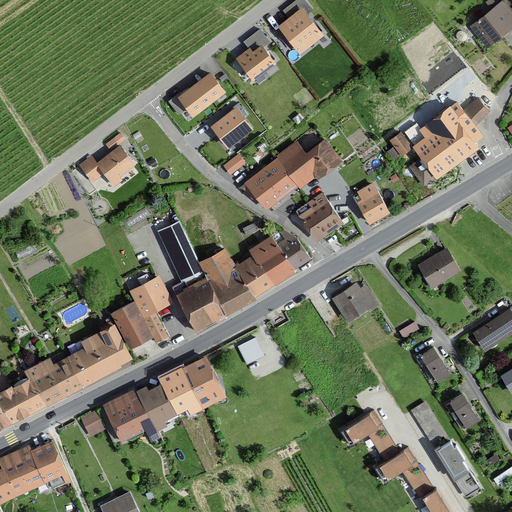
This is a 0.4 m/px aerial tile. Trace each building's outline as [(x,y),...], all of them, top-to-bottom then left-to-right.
[(303,0),(294,0),(282,10),(287,17),(301,6),(307,14),(312,10),(303,0)] [(511,15),(500,1),(469,26),(486,48),(511,27),(511,15)] [(287,17),(276,26),(278,28),(273,32),(279,39),(283,35),(299,54),(324,34),(307,14),(301,6),(287,17)] [(269,42),(260,30),(245,42),(250,48),(237,58),(254,80),(274,64),(261,48),(269,42)] [(225,92),(211,74),(179,98),(193,116),(225,92)] [(403,129),(412,142),(420,155),(408,163),(425,183),(479,145),(475,139),(483,133),(475,123),(490,108),(476,94),(463,106),(455,97),(417,126),(414,121),(403,129)] [(252,130),(236,109),(212,127),(228,148),(252,130)] [(402,129),(390,136),(401,153),(403,152),(409,161),(416,156),(410,147),(413,145),(402,129)] [(91,156),(78,165),(84,174),(91,183),(103,174),(114,187),(120,181),(120,177),(135,165),(127,154),(119,145),(125,141),(122,137),(119,133),(104,144),(108,149),(116,144),(117,146),(96,162),(91,156)] [(325,137),(305,151),(322,175),(342,161),(325,137)] [(296,143),(278,157),(299,188),(320,174),(296,143)] [(245,163),(239,155),(225,166),(231,173),(245,163)] [(275,157),(244,182),(250,190),(254,196),(266,209),(297,187),(275,157)] [(361,199),(356,202),(369,224),(389,212),(371,183),(356,192),(361,199)] [(198,184),(187,185),(187,192),(199,192),(198,184)] [(309,207),(297,215),(315,242),(342,223),(322,192),(306,202),(309,207)] [(349,219),(342,223),(345,228),(352,223),(349,219)] [(179,222),(159,232),(183,283),(174,288),(182,306),(195,332),(196,333),(226,318),(225,314),(220,302),(213,288),(201,269),(196,262),(196,258),(179,222)] [(256,229),(252,223),(241,229),(245,236),(256,229)] [(296,271),(311,260),(302,246),(300,239),(282,229),(270,237),(275,244),(279,250),(286,257),(296,271)] [(275,285),(296,271),(286,257),(279,250),(275,244),(270,237),(270,235),(247,249),(255,261),(260,262),(265,270),(274,285),(275,285)] [(235,265),(223,247),(197,261),(201,269),(213,288),(220,302),(225,314),(256,298),(254,296),(235,265)] [(445,248),(417,264),(431,288),(459,272),(445,248)] [(235,265),(254,296),(274,285),(265,270),(259,263),(255,262),(250,256),(235,265)] [(157,275),(128,290),(142,318),(172,302),(164,284),(162,285),(157,275)] [(361,279),(332,298),(347,322),(377,303),(361,279)] [(142,318),(133,300),(110,312),(129,348),(151,336),(142,318)] [(511,308),(510,305),(472,328),(483,345),(511,326),(511,308)] [(154,312),(142,318),(155,342),(167,336),(154,312)] [(415,320),(400,329),(404,335),(419,326),(415,320)] [(82,347),(65,357),(74,372),(82,387),(121,367),(120,364),(132,358),(114,322),(99,330),(104,341),(103,342),(97,331),(80,340),(84,350),(84,351),(82,347)] [(254,335),(237,344),(246,363),(264,354),(254,335)] [(432,346),(420,355),(437,381),(450,373),(432,346)] [(204,349),(183,360),(205,405),(227,394),(204,349)] [(52,363),(49,357),(23,371),(28,377),(39,390),(45,405),(46,407),(64,397),(47,366),(52,363)] [(64,397),(82,387),(74,372),(65,357),(62,359),(64,362),(60,364),(64,371),(57,361),(52,363),(47,366),(64,397)] [(183,360),(159,372),(178,409),(186,405),(190,413),(205,405),(183,360)] [(511,368),(500,375),(511,394),(511,368)] [(159,372),(135,383),(157,428),(167,423),(165,417),(178,409),(159,372)] [(0,404),(10,423),(45,405),(39,390),(28,377),(12,386),(11,384),(0,390),(0,404)] [(135,383),(99,400),(117,441),(146,428),(150,436),(158,432),(157,428),(135,383)] [(462,394),(449,402),(466,429),(479,421),(462,394)] [(424,401),(410,411),(464,497),(479,487),(424,401)] [(0,428),(10,423),(0,404),(0,428)] [(96,407),(79,415),(87,434),(104,426),(96,407)] [(375,407),(338,430),(350,449),(371,436),(387,462),(378,467),(389,485),(402,477),(417,500),(422,499),(430,511),(452,511),(409,442),(400,448),(375,407)] [(53,440),(30,450),(44,482),(61,475),(65,484),(71,482),(62,462),(53,440)] [(0,464),(0,502),(44,482),(30,450),(27,443),(0,454),(0,459),(2,464),(0,464)] [(504,488),(511,482),(511,464),(496,475),(504,488)] [(138,511),(129,492),(99,506),(101,511),(138,511)]
